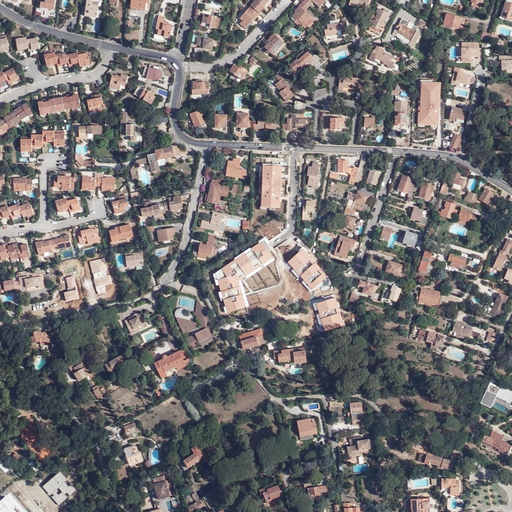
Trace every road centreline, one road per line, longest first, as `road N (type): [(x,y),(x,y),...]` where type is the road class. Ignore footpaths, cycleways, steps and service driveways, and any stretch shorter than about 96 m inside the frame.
road 1 (residential): [(165,287),(198,279),(238,361),(277,398),(344,395)]
road 2 (unknown): [(17,328),(34,387),(86,432),(118,502),(128,509),(150,504)]
road 3 (tertiary): [(0,8),(46,30),(176,62)]
road 4 (unknown): [(333,148),(312,277),(324,321)]
road 5 (residential): [(0,333),(165,287)]
road 6 (residential): [(206,143),(187,234),(165,287)]
road 7 (residential): [(179,67),(236,55),(288,0)]
road 8 (tertiary): [(396,151),(453,157),(511,190)]
road 9 (residential): [(396,151),(358,269)]
